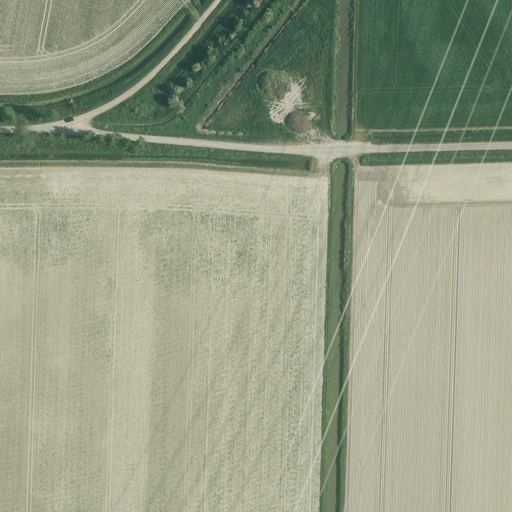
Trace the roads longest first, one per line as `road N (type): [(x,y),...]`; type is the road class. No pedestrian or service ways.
road 1 (unclassified): [(0,131),(73,130),(286,151),(511,147)]
road 2 (track): [(217,0),(144,82),(73,130)]
